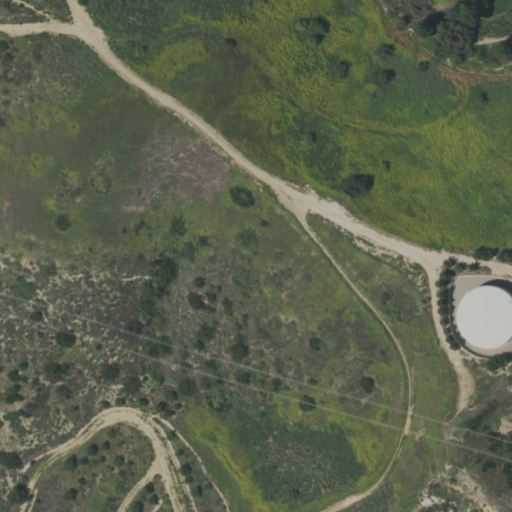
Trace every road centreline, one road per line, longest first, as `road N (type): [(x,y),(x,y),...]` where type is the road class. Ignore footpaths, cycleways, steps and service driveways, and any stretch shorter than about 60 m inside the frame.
road 1 (track): [(20,511),(47,464),(115,414),(151,425),(183,511),(373,489),(401,439),(409,402),(399,344),(300,220),(309,203)]
road 2 (track): [(511,271),(379,241),(254,172),(110,60),(69,0)]
